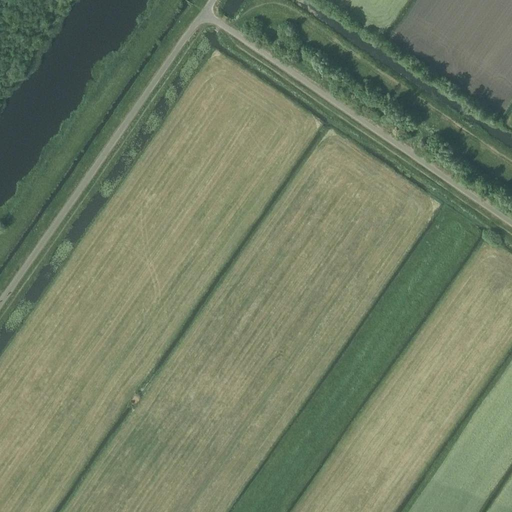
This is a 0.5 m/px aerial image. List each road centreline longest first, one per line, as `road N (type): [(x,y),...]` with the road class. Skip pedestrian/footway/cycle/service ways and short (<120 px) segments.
road 1 (unknown): [(511,234),(201,18)]
road 2 (unknown): [(201,18),(0,309)]
road 3 (track): [(233,33),(256,14),(284,12),(511,165)]
